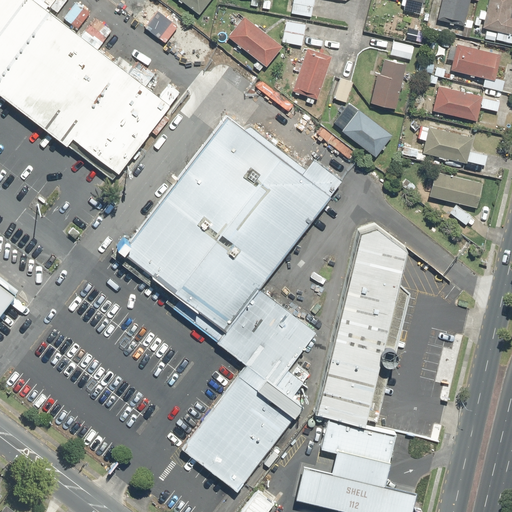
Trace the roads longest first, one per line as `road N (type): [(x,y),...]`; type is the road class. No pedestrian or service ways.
road 1 (primary): [(449,511),(511,250)]
road 2 (secondary): [(0,423),(119,511)]
